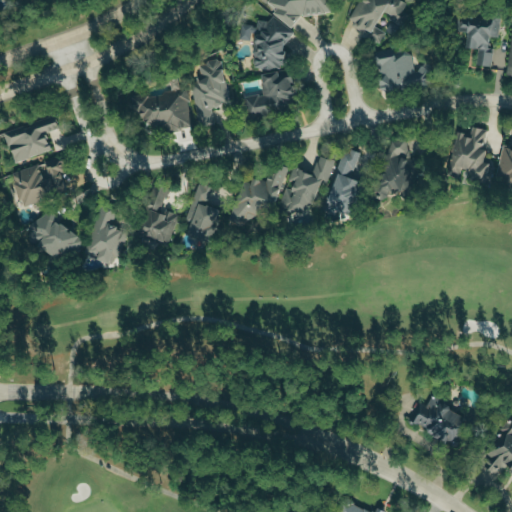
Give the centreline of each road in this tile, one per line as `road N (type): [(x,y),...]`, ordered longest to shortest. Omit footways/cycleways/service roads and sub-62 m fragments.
road 1 (residential): [(366,462),(322,434),(234,406),(131,393),(0,391)]
road 2 (residential): [(0,416),(236,428),(366,462)]
road 3 (residential): [(176,160),(469,99),(511,103)]
road 4 (residential): [(0,91),(113,48),(178,0)]
road 5 (residential): [(360,119),(345,61),(327,49),(315,64),(327,126)]
road 6 (residential): [(135,0),(74,36),(0,62)]
road 7 (residential): [(54,43),(87,135),(122,154)]
road 8 (residential): [(122,154),(104,127),(74,36)]
